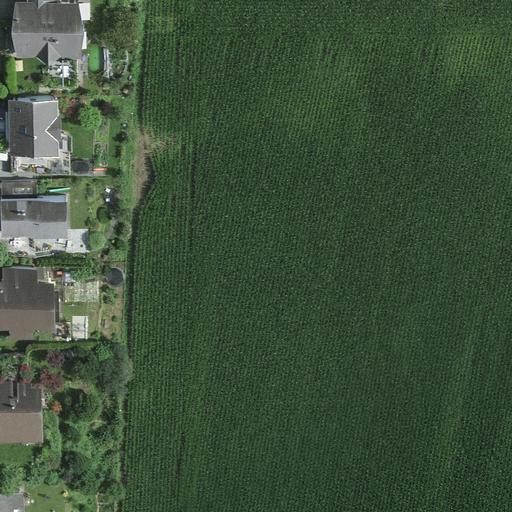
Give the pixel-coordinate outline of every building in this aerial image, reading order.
[(48,58),(61,50),(78,50),(77,0),(17,0),(18,23),(18,52),(37,51),(48,58)] [(57,94),(10,95),(10,116),(10,149),(57,148),(57,133),(61,133),(61,107),(58,107),(57,94)] [(2,197),(2,231),(69,229),(68,192),(39,192),(38,177),(1,178),(2,197)] [(0,326),(9,326),(9,336),(32,335),(31,324),(54,323),(53,277),(37,277),(37,265),(3,266),(3,277),(0,277),(0,326)] [(6,359),(6,377),(21,377),(20,358),(6,359)] [(0,439),(42,439),(41,381),(33,381),(33,377),(21,377),(6,377),(0,377),(0,439)] [(23,511),(23,487),(0,487),(0,511),(23,511)]
